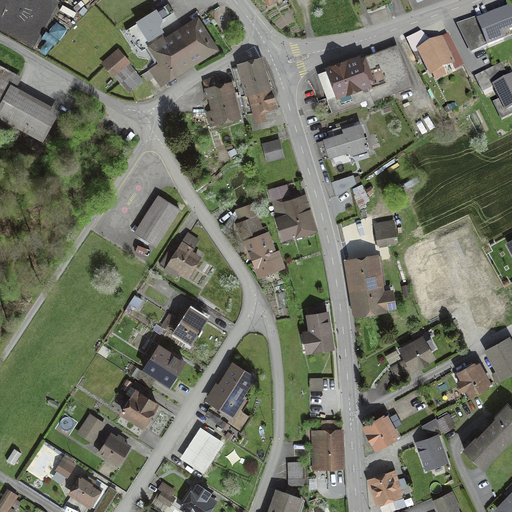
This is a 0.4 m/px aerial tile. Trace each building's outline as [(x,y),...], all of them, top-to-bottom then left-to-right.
[(149,46),(160,39),(164,37),(158,27),(161,20),(173,12),(168,4),(126,30),(134,43),(142,51),(149,46)] [(511,20),(507,9),(460,28),(470,53),(503,40),(500,34),(511,29),(511,20)] [(200,23),(165,46),(160,39),(149,46),(159,63),(207,33),(200,23)] [(184,70),(183,69),(217,48),(207,33),(159,63),(149,70),(160,85),(184,70)] [(420,36),(407,42),(413,54),(420,52),(433,81),(444,75),(442,70),(451,66),(440,43),(430,46),(420,36)] [(398,52),(370,63),(382,97),(411,86),(398,52)] [(118,54),(104,65),(127,92),(140,81),(118,54)] [(367,56),(343,65),(357,103),(366,99),(367,103),(382,97),(370,63),(367,56)] [(259,62),(234,69),(241,96),(247,95),(267,89),(259,62)] [(343,65),(318,75),(333,112),(357,103),(343,65)] [(490,71),(497,85),(495,86),(506,111),(511,107),(511,77),(506,81),(499,67),(490,71)] [(207,113),(210,125),(227,121),(217,81),(215,76),(203,81),(208,98),(213,96),(216,110),(207,113)] [(227,79),(217,81),(227,121),(237,119),(227,79)] [(0,84),(0,127),(15,136),(19,129),(39,140),(54,115),(0,84)] [(267,89),(247,95),(256,126),(263,124),(261,113),(273,110),(267,89)] [(345,136),(317,145),(323,161),(350,152),(351,156),(367,151),(359,127),(344,132),(345,136)] [(277,143),(263,146),(266,159),(281,156),(277,143)] [(350,178),(332,184),(336,197),(341,195),(354,185),(350,178)] [(284,189),(269,194),(285,238),(311,229),(300,198),(288,202),(284,189)] [(157,248),(179,213),(156,199),(134,234),(157,248)] [(252,207),(236,213),(246,243),(248,242),(260,275),(283,267),(278,252),(275,253),(266,227),(260,229),(252,207)] [(393,223),(374,226),(378,246),(396,243),(393,223)] [(187,278),(197,261),(189,256),(191,252),(177,243),(164,263),(187,278)] [(433,248),(416,254),(432,301),(449,295),(443,276),(448,274),(444,262),(439,263),(433,248)] [(374,261),(348,265),(355,316),(394,311),(391,295),(379,297),(374,261)] [(136,296),(130,304),(136,308),(141,300),(136,296)] [(192,345),(206,321),(187,310),(173,334),(192,345)] [(305,354),(328,351),(322,313),(299,316),(305,354)] [(405,361),(392,369),(398,379),(433,359),(429,351),(434,348),(430,341),(424,344),(422,340),(401,353),(405,361)] [(511,348),(508,341),(485,354),(499,381),(511,373),(511,348)] [(173,382),(184,365),(158,349),(143,372),(154,379),(165,386),(169,379),(173,382)] [(474,366),(455,376),(468,399),(487,389),(474,366)] [(235,367),(213,402),(216,404),(208,417),(225,428),(240,405),(235,401),(250,376),(235,367)] [(136,377),(149,386),(154,379),(143,372),(141,370),(136,377)] [(320,380),(308,381),(309,392),(321,391),(320,380)] [(143,426),(157,403),(144,395),(148,389),(135,381),(131,387),(137,391),(123,413),(143,426)] [(511,412),(507,408),(465,451),(483,468),(511,438),(511,412)] [(103,424),(90,416),(79,433),(92,441),(103,424)] [(448,418),(439,422),(444,433),(453,429),(448,418)] [(383,419),(365,429),(376,449),(394,438),(383,419)] [(312,473),(344,472),(343,434),(338,434),(338,425),(314,426),(314,435),(310,435),(312,473)] [(201,430),(183,458),(204,471),(222,443),(201,430)] [(99,452),(118,465),(129,447),(110,435),(99,452)] [(437,439),(417,446),(425,470),(446,463),(437,439)] [(13,464),(21,453),(15,449),(7,460),(13,464)] [(57,469),(67,476),(75,465),(64,458),(57,469)] [(303,465),(286,466),(288,489),(304,488),(303,465)] [(394,474),(369,483),(376,504),(401,495),(394,474)] [(82,477),(71,493),(100,511),(103,511),(117,491),(97,479),(95,481),(88,476),(86,480),(82,477)] [(159,498),(169,505),(173,498),(170,496),(174,490),(162,482),(158,489),(163,491),(159,498)] [(188,511),(206,511),(214,501),(206,496),(209,492),(197,485),(195,489),(194,489),(182,508),(188,511)] [(11,492),(0,508),(0,511),(7,511),(17,496),(11,492)] [(298,511),(302,503),(275,493),(268,511),(298,511)] [(451,495),(435,503),(435,504),(439,511),(456,511),(454,508),(457,507),(451,495)] [(511,511),(511,496),(497,511),(511,511)]
